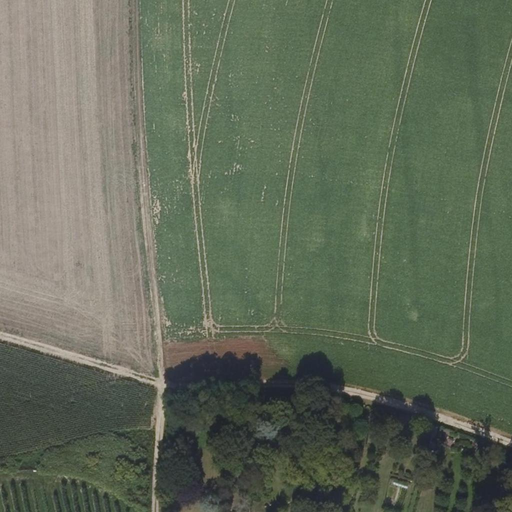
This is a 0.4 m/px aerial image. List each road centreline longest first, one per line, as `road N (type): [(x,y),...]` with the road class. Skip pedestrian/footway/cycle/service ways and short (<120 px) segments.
road 1 (track): [(135,0),(141,193),(165,385),(0,338)]
road 2 (track): [(156,511),(165,385),(329,389),(511,442)]
